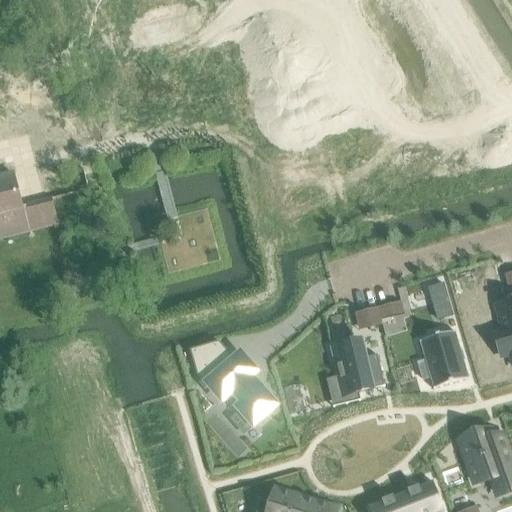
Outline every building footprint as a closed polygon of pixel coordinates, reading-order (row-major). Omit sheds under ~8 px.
[(0,240),(58,225),(51,200),(21,207),(13,176),(0,179),(0,240)] [(401,303),(378,309),(381,321),(404,315),(401,303)] [(378,309),(355,315),(357,327),(381,321),(378,309)] [(504,333),(494,336),(501,358),(511,355),(511,358),(511,313),(500,318),(504,333)] [(427,362),(418,365),(423,382),(431,380),(435,391),(468,381),(454,334),(421,343),(425,358),(427,362)] [(218,342),(191,352),(199,383),(206,391),(209,388),(224,402),(229,396),(243,408),(240,411),(253,426),(275,408),(263,393),(266,390),(239,358),(234,362),(218,342)] [(355,345),(333,350),(343,399),(385,388),(377,357),(365,360),(362,346),(356,347),(355,345)] [(466,443),(460,445),(474,485),(491,480),(494,487),(511,480),(511,465),(503,438),(495,441),(494,442),(491,434),(484,436),(484,434),(465,440),(466,443)] [(432,485),(370,510),(370,511),(442,511),(443,511),(432,485)] [(260,503),(257,511),(337,511),(315,505),(315,504),(309,502),(308,503),(275,492),(271,506),(260,503)]
